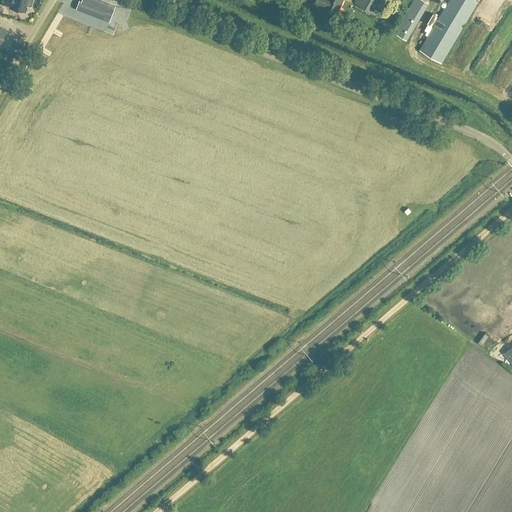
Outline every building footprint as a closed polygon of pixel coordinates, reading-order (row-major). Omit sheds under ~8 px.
[(0,0),(0,2),(11,6),(10,8),(24,12),(26,6),(30,7),(32,6),(33,0),(0,0)] [(112,15),(115,7),(96,0),(81,0),(81,2),(79,1),(76,9),(103,20),(106,13),(112,15)] [(317,0),(316,5),(324,8),(324,9),(338,15),(344,0),(317,0)] [(355,0),(354,3),(375,16),(384,0),(355,0)] [(429,4),(421,0),(414,0),(394,34),(406,42),(429,4)] [(443,63),(481,0),(451,0),(422,50),(443,63)] [(397,1),(391,2),(393,13),(399,11),(397,1)] [(64,5),(63,12),(74,15),(76,8),(64,5)]
